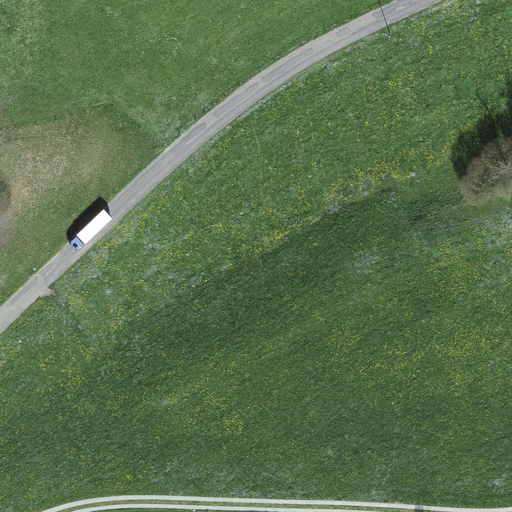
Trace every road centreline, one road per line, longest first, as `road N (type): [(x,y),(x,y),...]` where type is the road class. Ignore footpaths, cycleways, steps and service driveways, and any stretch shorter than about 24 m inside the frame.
road 1 (unclassified): [(0,324),(241,98),(417,0)]
road 2 (track): [(405,511),(131,499),(61,511)]
